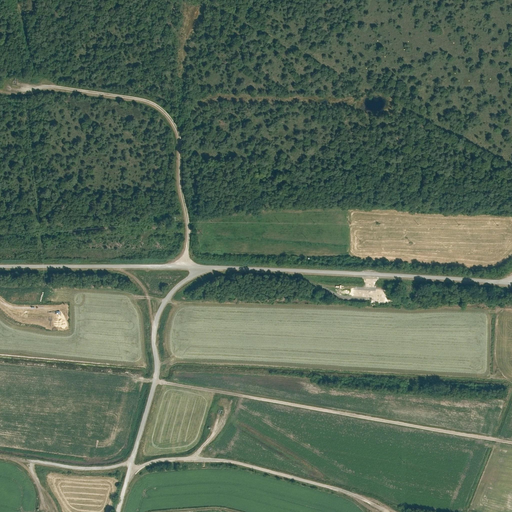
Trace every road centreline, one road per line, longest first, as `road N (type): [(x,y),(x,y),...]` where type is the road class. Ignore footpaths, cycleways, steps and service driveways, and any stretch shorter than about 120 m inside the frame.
road 1 (unclassified): [(511,279),(0,265)]
road 2 (track): [(152,380),(511,444)]
road 3 (track): [(185,266),(182,149),(169,116),(140,99),(11,84)]
road 4 (track): [(212,267),(178,281),(157,312),(154,371),(115,511)]
road 5 (track): [(187,459),(334,489),(377,511)]
road 6 (track): [(129,463),(77,468),(0,457)]
road 7 (track): [(125,477),(158,460),(187,459),(211,436),(218,415)]
